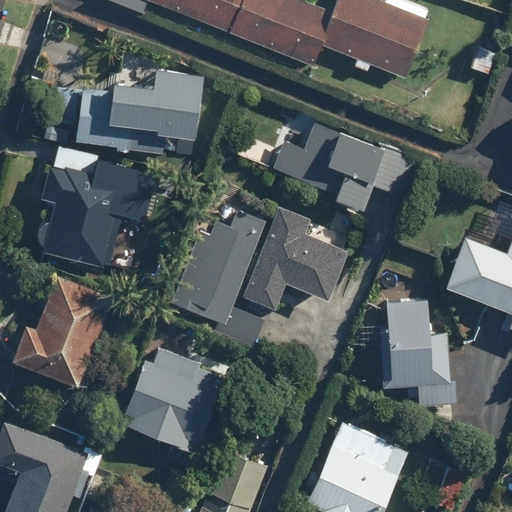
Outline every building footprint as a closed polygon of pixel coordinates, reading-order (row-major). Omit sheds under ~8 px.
[(126,0),(147,8),(150,0),(126,0)] [(161,0),(317,60),(325,39),(410,72),(433,12),(401,0),(338,0),(336,7),(318,0),(161,0)] [(202,130),(210,65),(162,59),(160,77),(122,72),(121,82),(88,78),(80,136),(168,148),(170,126),(202,130)] [(275,165),(370,200),(392,142),(319,115),(309,143),(286,134),(275,165)] [(47,240),(108,257),(131,176),(55,155),(45,189),(60,193),(47,240)] [(335,291),(354,243),(310,227),(316,213),(281,199),(247,288),(281,301),(292,274),(335,291)] [(230,318),(269,215),(240,204),(234,220),(219,214),(214,228),(204,224),(175,297),(230,318)] [(511,249),(471,234),(453,280),(511,303),(511,249)] [(85,379),(119,291),(62,269),(42,321),(33,317),(19,353),(85,379)] [(422,402),(461,399),(458,374),(455,375),(451,327),(438,328),(434,291),(388,295),(390,318),(380,319),(386,383),(420,380),(422,402)] [(145,353),(122,416),(203,446),(231,371),(162,345),(158,357),(145,353)] [(68,511),(93,447),(10,415),(0,439),(0,469),(20,477),(6,511),(68,511)] [(311,498),(343,511),(384,511),(414,445),(347,416),(311,498)] [(252,420),(245,439),(266,447),(274,429),(252,420)] [(202,511),(250,511),(272,459),(231,443),(202,511)] [(420,491),(455,504),(469,468),(434,455),(420,491)]
